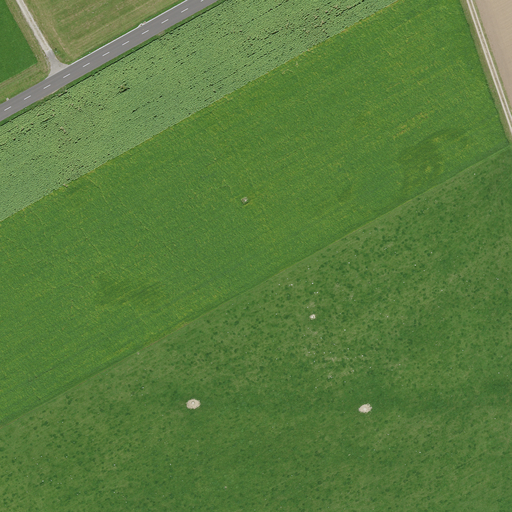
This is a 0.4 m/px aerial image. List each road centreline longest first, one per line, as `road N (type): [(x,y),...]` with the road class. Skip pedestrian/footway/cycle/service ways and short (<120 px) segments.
road 1 (tertiary): [(211,0),(0,115)]
road 2 (track): [(511,131),(469,0)]
